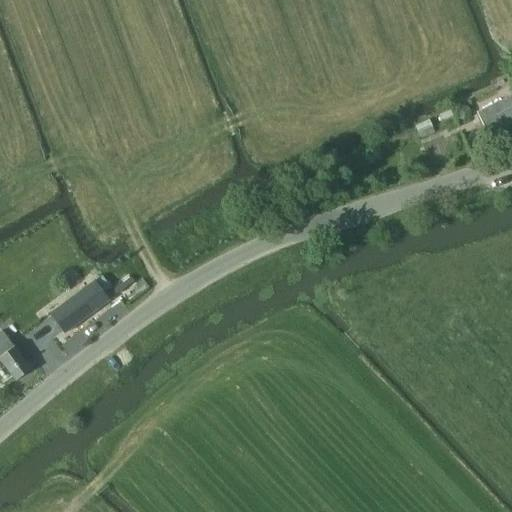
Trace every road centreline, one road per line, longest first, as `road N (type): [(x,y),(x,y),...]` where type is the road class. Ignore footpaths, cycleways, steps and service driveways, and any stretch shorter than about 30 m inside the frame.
road 1 (unclassified): [(511,163),(258,248),(192,281),(150,306),(0,434)]
road 2 (track): [(102,152),(169,295)]
